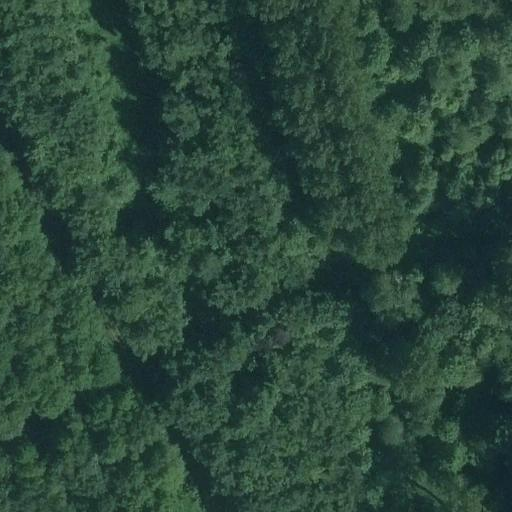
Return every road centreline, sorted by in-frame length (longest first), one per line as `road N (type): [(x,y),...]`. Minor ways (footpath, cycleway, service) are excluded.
road 1 (track): [(223,511),(134,362),(353,257),(511,229)]
road 2 (track): [(134,362),(0,125)]
